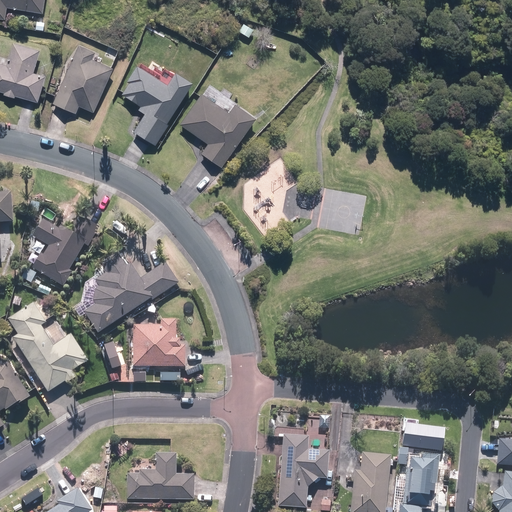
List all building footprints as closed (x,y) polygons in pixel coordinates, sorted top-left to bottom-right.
[(39,0),(0,0),(0,15),(3,16),(6,3),(38,9),(39,0)] [(253,29),(241,23),(235,33),(247,40),(253,29)] [(0,62),(0,87),(36,99),(43,74),(35,72),(42,50),(15,41),(7,65),(0,62)] [(94,48),(80,42),(55,99),(75,108),(78,103),(94,110),(113,68),(90,58),(94,48)] [(156,141),(194,78),(178,69),(168,85),(139,67),(124,91),(149,106),(135,128),(156,141)] [(220,162),(252,113),(236,102),(229,112),(199,92),(180,121),(210,141),(203,151),(220,162)] [(9,187),(0,187),(0,257),(1,258),(0,230),(0,219),(10,219),(9,187)] [(63,280),(97,223),(81,214),(76,223),(70,220),(64,231),(44,219),(34,237),(48,245),(37,264),(63,280)] [(148,299),(177,278),(166,260),(160,264),(149,247),(127,261),(122,252),(105,263),(110,270),(100,276),(98,293),(97,303),(88,310),(99,328),(127,313),(142,313),(148,299)] [(35,298),(10,314),(20,331),(15,334),(51,390),(74,376),(68,368),(88,356),(72,331),(60,338),(35,298)] [(133,325),(134,362),(186,362),(186,342),(179,342),(179,338),(175,338),(175,324),(133,325)] [(0,412),(0,407),(25,393),(5,359),(0,362),(0,423),(5,421),(0,412)] [(167,372),(158,372),(158,379),(161,379),(161,382),(180,382),(180,373),(172,373),(172,376),(167,376),(167,372)] [(282,502),(305,503),(306,482),(315,482),(315,474),(328,474),(329,450),(306,450),(306,436),(283,436),(282,502)] [(511,436),(499,436),(497,462),(511,463),(511,436)] [(128,476),(127,494),(193,496),(194,476),(176,476),(176,453),(158,453),(158,471),(141,471),(141,477),(128,476)] [(380,511),(384,511),(388,455),(362,453),(361,470),(355,470),(352,510),(380,511)] [(421,453),(414,456),(414,466),(411,466),(411,491),(403,491),(403,503),(399,503),(399,511),(421,511),(422,500),(433,500),(438,454),(421,453)] [(511,511),(511,472),(503,471),(501,488),(496,487),(495,501),(499,502),(497,511),(511,511)] [(107,481),(96,481),(95,497),(106,497),(107,481)] [(93,506),(80,485),(60,498),(63,502),(47,511),(85,511),(93,506)] [(328,511),(329,499),(319,499),(318,511),(328,511)] [(119,511),(119,501),(106,501),(105,511),(119,511)]
